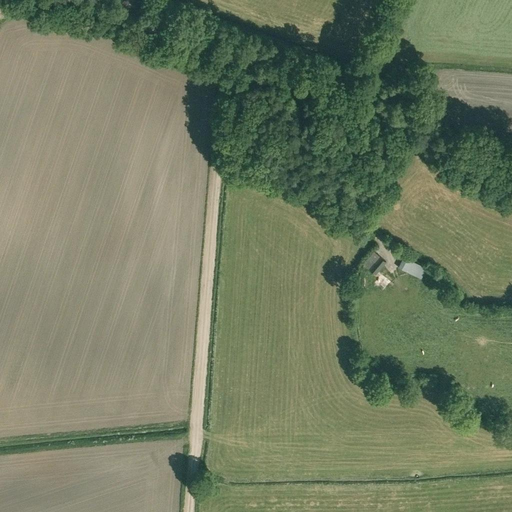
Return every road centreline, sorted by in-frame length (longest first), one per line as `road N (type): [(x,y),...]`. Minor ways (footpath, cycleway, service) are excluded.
road 1 (track): [(184,511),(219,55)]
road 2 (track): [(219,55),(376,115),(416,150)]
road 3 (track): [(219,55),(74,0)]
